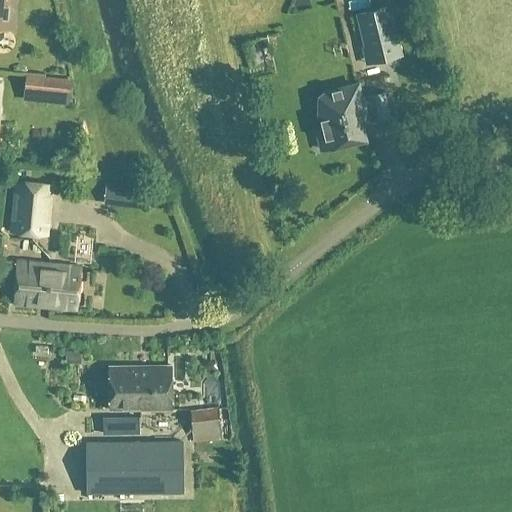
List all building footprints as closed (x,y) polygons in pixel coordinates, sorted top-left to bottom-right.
[(0,0),(0,30),(8,31),(10,0),(0,0)] [(380,49),(383,61),(401,56),(389,8),(360,15),(369,52),(380,49)] [(42,77),(41,93),(69,95),(70,80),(42,77)] [(328,93),(320,103),(320,118),(323,131),(318,133),(322,150),(334,147),(334,148),(364,141),(361,126),(367,124),(357,86),(328,93)] [(383,92),(368,91),(368,115),(383,115),(383,92)] [(16,233),(53,234),(55,181),(18,180),(16,233)] [(147,210),(149,191),(123,188),(122,207),(147,210)] [(46,269),(50,270),(50,264),(17,261),(14,304),(43,307),(46,269)] [(81,267),(50,264),(50,270),(46,269),(43,307),(76,310),(81,267)] [(109,367),(110,410),(141,410),(140,366),(109,367)] [(140,366),(141,410),(171,410),(171,366),(140,366)] [(190,410),(193,442),(221,439),(218,408),(190,410)] [(87,478),(87,494),(166,493),(166,442),(110,443),(110,478),(87,478)] [(0,456),(0,472),(28,471),(27,455),(0,456)] [(204,502),(222,503),(222,482),(205,482),(204,502)]
